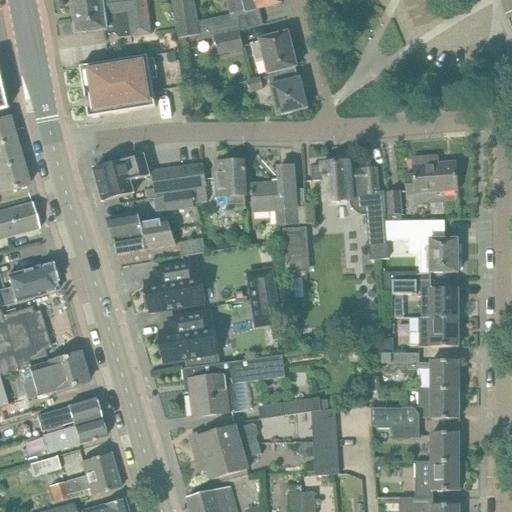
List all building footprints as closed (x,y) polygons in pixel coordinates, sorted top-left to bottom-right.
[(108,30),(107,26),(113,26),(113,32),(119,36),(152,33),(147,0),(72,0),(77,34),(108,30)] [(193,0),(172,0),(180,39),(181,44),(215,37),(240,31),(236,15),(231,16),(198,23),(193,0)] [(226,0),(231,16),(236,15),(260,9),(281,4),(280,0),(226,0)] [(240,31),(215,37),(219,58),(244,52),(240,31)] [(269,75),(269,77),(296,70),(296,68),(297,67),(289,33),(260,40),(260,43),(251,45),(256,64),(265,61),(269,75)] [(167,55),(168,63),(176,62),(175,54),(167,55)] [(147,57),(100,64),(81,67),(89,119),(114,115),(114,114),(120,110),(129,109),(129,112),(156,108),(153,88),(147,57)] [(271,87),(273,97),(278,116),(308,109),(300,79),(298,79),(296,70),(269,77),(272,87),(271,87)] [(0,110),(8,109),(4,93),(7,92),(3,79),(1,79),(0,76),(0,110)] [(247,81),(250,91),(263,88),(260,78),(247,81)] [(0,146),(16,142),(9,118),(0,120),(0,146)] [(16,142),(0,146),(0,171),(23,164),(16,142)] [(406,176),(408,196),(458,192),(456,163),(432,165),(431,157),(413,159),(414,176),(406,176)] [(146,159),(94,169),(103,203),(133,195),(129,181),(151,178),(146,159)] [(216,163),(217,197),(227,196),(227,204),(246,203),(246,195),(245,172),(247,172),(246,169),(245,169),(244,162),(216,163)] [(371,262),(389,260),(386,227),(386,222),(385,216),(387,216),(386,207),(385,207),(384,191),(378,191),(376,169),(364,170),(364,172),(349,173),(348,163),(323,165),(324,166),(312,167),(313,183),(325,182),(327,204),(350,202),(350,203),(352,208),(359,213),(362,214),(367,215),(371,262)] [(23,164),(0,171),(0,191),(1,191),(2,193),(10,191),(29,185),(23,164)] [(164,193),(165,197),(206,191),(203,165),(153,172),(156,194),(157,194),(158,197),(164,197),(163,193),(164,193)] [(252,193),(251,193),(251,197),(253,197),(254,213),(276,211),(277,227),(307,225),(305,189),(295,189),(294,167),(279,168),(280,184),(252,185),(252,193)] [(165,197),(166,211),(194,208),(193,203),(208,201),(206,191),(165,197)] [(385,216),(386,222),(403,222),(399,191),(387,192),(389,207),(386,207),(387,216),(385,216)] [(32,204),(13,209),(0,212),(0,240),(20,235),(39,229),(32,204)] [(108,219),(114,242),(172,233),(170,220),(161,222),(161,220),(141,224),(138,214),(108,219)] [(415,280),(430,280),(430,273),(458,273),(458,239),(445,239),(445,221),(403,222),(386,222),(388,243),(411,242),(411,253),(420,253),(421,273),(415,273),(415,280)] [(310,272),(306,227),(282,229),(286,274),(310,272)] [(114,242),(118,256),(176,246),(172,233),(114,242)] [(206,253),(203,239),(180,243),(182,257),(206,253)] [(198,274),(196,263),(155,270),(157,281),(145,283),(148,296),(144,297),(146,311),(150,310),(151,314),(205,304),(200,273),(198,274)] [(0,308),(58,292),(55,283),(57,283),(52,264),(33,269),(9,277),(12,289),(0,292),(0,308)] [(261,287),(256,288),(258,300),(277,296),(274,272),(260,275),(261,287)] [(392,274),(384,274),(386,290),(392,290),(392,274)] [(426,281),(393,281),(393,293),(421,293),(421,290),(426,289),(426,281)] [(421,293),(421,318),(458,318),(458,289),(438,289),(431,289),(426,289),(421,290),(421,293)] [(277,296),(258,300),(260,313),(264,312),(267,322),(281,321),(277,296)] [(0,377),(30,368),(28,361),(46,356),(31,302),(0,311),(0,310),(0,377)] [(171,331),(160,333),(165,363),(186,360),(187,369),(203,367),(204,367),(202,357),(219,354),(214,323),(212,324),(210,313),(170,320),(171,331)] [(458,318),(421,318),(420,318),(420,348),(459,348),(458,318)] [(382,354),(391,354),(394,354),(394,338),(392,338),(367,339),(367,353),(382,354)] [(29,369),(18,372),(26,399),(27,399),(37,396),(38,397),(56,391),(56,392),(88,383),(79,353),(48,363),(29,369)] [(382,354),(382,364),(391,364),(391,354),(382,354)] [(432,390),(459,390),(459,361),(431,361),(431,363),(419,363),(419,354),(394,354),(391,354),(391,364),(391,369),(418,369),(418,389),(432,390)] [(283,357),(203,367),(183,370),(184,382),(189,382),(194,418),(230,413),(240,411),(236,384),(285,377),(283,357)] [(368,390),(380,390),(380,379),(377,378),(368,378),(368,390)] [(432,390),(418,389),(418,408),(424,408),(424,419),(432,419),(432,420),(439,420),(459,420),(459,390),(432,390)] [(0,423),(31,414),(27,399),(26,399),(0,406),(0,423)] [(73,422),(74,427),(100,419),(95,399),(37,416),(41,431),(73,422)] [(284,417),(312,413),(322,412),(320,399),(283,405),(284,417)] [(413,408),(372,408),(372,426),(394,426),(419,426),(420,418),(420,414),(413,408)] [(312,413),(313,439),(337,437),(335,410),(322,412),(312,413)] [(100,419),(74,427),(42,436),(48,454),(61,450),(79,445),(79,446),(106,438),(100,419)] [(258,433),(256,426),(253,424),(237,429),(236,427),(212,434),(212,431),(190,437),(197,461),(258,444),(256,437),(258,433)] [(393,438),(419,439),(419,426),(394,426),(393,438)] [(459,433),(432,433),(432,462),(459,462),(459,433)] [(313,439),(315,463),(339,462),(337,437),(313,439)] [(258,444),(197,461),(200,472),(208,469),(211,480),(248,470),(245,458),(261,454),(258,444)] [(82,462),(86,476),(63,483),(63,482),(49,487),(54,503),(68,498),(67,495),(90,488),(92,497),(120,489),(111,454),(82,462)] [(30,464),(33,477),(60,469),(56,456),(30,464)] [(315,463),(316,477),(340,475),(339,462),(315,463)] [(415,463),(415,498),(433,498),(433,492),(459,492),(459,462),(432,462),(415,463)] [(377,475),(387,475),(387,465),(377,465),(377,475)] [(16,470),(1,475),(4,487),(19,482),(16,470)] [(288,486),(289,511),(302,511),(301,485),(288,486)] [(188,499),(190,511),(236,511),(230,488),(188,499)] [(316,511),(315,493),(302,493),(302,511),(316,511)] [(406,498),(400,498),(399,511),(459,511),(459,505),(439,506),(433,506),(433,498),(415,498),(406,498)] [(104,505),(85,511),(127,511),(124,500),(104,505)]
